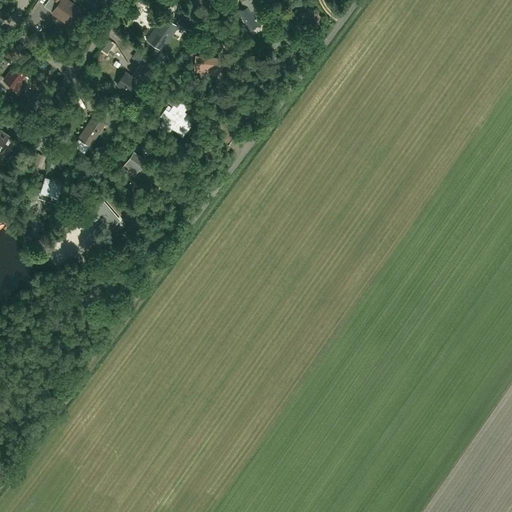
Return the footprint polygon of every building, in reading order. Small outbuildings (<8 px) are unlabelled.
[(51,12),(57,16),(68,24),(79,8),(67,0),(56,0),(59,2),(51,12)] [(252,9),(258,6),(254,0),(241,0),(245,7),(239,10),(248,28),(259,23),(252,9)] [(178,26),(164,16),(147,40),(160,50),(178,26)] [(191,25),(180,16),(176,21),(187,30),(191,25)] [(205,74),(206,69),(217,71),(218,59),(196,56),(195,73),(205,74)] [(141,63),(136,70),(137,70),(133,76),(126,72),(118,83),(130,92),(138,80),(140,82),(145,76),(148,78),(153,71),(141,63)] [(25,73),(15,66),(5,80),(15,87),(16,95),(22,94),(20,80),(25,73)] [(168,92),(165,96),(174,104),(172,107),(169,104),(161,115),(164,118),(160,124),(170,131),(173,127),(183,135),(189,126),(186,123),(191,116),(186,113),(177,106),(181,101),(168,92)] [(85,152),(104,123),(93,116),(74,145),(85,152)] [(1,127),(0,128),(0,147),(10,133),(1,127)] [(135,174),(145,158),(134,151),(124,166),(135,174)] [(59,196),(64,182),(47,176),(42,190),(59,196)] [(90,211),(88,212),(94,219),(99,215),(101,217),(100,218),(101,220),(102,219),(104,221),(101,224),(99,225),(105,232),(119,220),(102,201),(90,211)]
